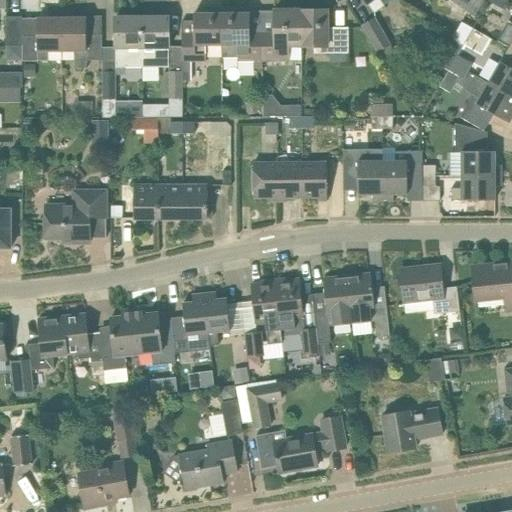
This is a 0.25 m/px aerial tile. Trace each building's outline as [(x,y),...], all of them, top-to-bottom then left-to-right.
[(364,0),(375,14),(386,6),(381,0),(364,0)] [(451,0),(475,16),(486,0),(451,0)] [(505,0),(488,0),(488,1),(503,11),(508,2),(505,0)] [(208,45),(223,45),(222,7),(205,7),(205,13),(194,13),(195,20),(182,20),(183,33),(183,71),(183,81),(191,81),(190,61),(208,61),(208,45)] [(222,7),(223,45),(223,61),(263,60),(263,32),(250,32),(250,12),(239,12),(239,7),(222,7)] [(328,9),(301,10),(301,45),(315,45),(315,53),(349,52),(349,27),(335,27),(335,35),(328,35),(328,9)] [(275,32),(263,32),(263,60),(290,60),(289,45),(301,45),(301,10),(275,10),(275,32)] [(49,52),(63,51),(62,11),(52,11),(52,17),(38,18),(38,35),(23,35),(23,39),(23,46),(23,60),(49,60),(49,52)] [(86,60),(103,60),(103,34),(87,34),(87,17),(73,17),(73,11),(62,11),(63,51),(73,51),(73,67),(86,67),(86,60)] [(23,46),(23,39),(23,35),(23,16),(7,16),(7,46),(23,46)] [(116,17),(116,67),(143,66),(143,47),(143,17),(116,17)] [(143,47),(143,66),(170,66),(170,17),(143,17),(143,47)] [(362,24),(377,50),(390,42),(375,17),(362,24)] [(508,45),(507,46),(510,48),(511,49),(511,23),(508,21),(497,40),(508,45)] [(459,27),(453,37),(463,43),(469,32),(459,27)] [(454,62),(458,55),(463,46),(450,38),(436,63),(449,71),(454,62)] [(511,49),(510,48),(490,83),(511,95),(511,49)] [(473,63),(458,55),(454,62),(469,71),(473,63)] [(454,62),(449,71),(464,79),(469,71),(454,62)] [(24,72),(24,77),(35,77),(35,64),(24,63),(24,72)] [(170,71),(170,98),(183,98),(183,81),(183,71),(170,71)] [(22,72),(0,72),(0,87),(21,88),(23,88),(22,72)] [(116,72),(103,72),(103,117),(116,117),(116,72)] [(511,95),(490,83),(476,75),(467,90),(473,94),(460,116),(485,130),(494,114),(505,120),(511,109),(511,95)] [(0,102),(21,102),(21,88),(0,87),(0,102)] [(183,98),(170,98),(171,117),(183,117),(183,98)] [(246,104),(248,115),(263,112),(261,101),(246,104)] [(76,105),(76,117),(92,117),(92,105),(76,105)] [(301,110),(301,105),(290,105),(290,116),(301,116),(301,110)] [(383,128),(383,115),(370,115),(370,128),(383,128)] [(392,115),(383,115),(383,128),(392,128),(392,115)] [(290,116),(288,116),(288,128),(313,128),(313,116),(301,116),(290,116)] [(145,143),(159,142),(159,117),(134,117),(134,129),(145,129),(145,143)] [(93,120),(93,146),(108,146),(108,121),(93,120)] [(182,121),(183,133),(194,133),(194,120),(182,121)] [(172,133),(183,133),(182,121),(172,121),(172,133)] [(263,133),(276,133),(276,122),(263,122),(263,133)] [(488,132),(456,123),(456,151),(462,151),(462,175),(502,175),(502,165),(495,164),(495,151),(488,151),(488,132)] [(383,148),(344,148),(344,177),(359,177),(359,194),(373,194),(373,200),(383,200),(383,148)] [(395,148),(383,148),(383,200),(394,200),(394,194),(408,194),(408,186),(423,186),(423,150),(395,150),(395,148)] [(279,197),(278,162),(254,163),(254,197),(279,197)] [(303,162),(278,162),(279,197),(303,197),(303,162)] [(327,162),(303,162),(303,197),(328,196),(327,162)] [(436,164),(423,165),(423,175),(436,175),(436,164)] [(224,184),(232,184),(231,170),(223,170),(224,184)] [(436,175),(423,175),(423,186),(423,200),(441,200),(440,186),(436,186),(436,175)] [(502,175),(462,175),(462,188),(452,188),(452,200),(461,200),(465,200),(479,200),(496,200),(495,185),(502,185),(502,175)] [(186,185),(186,218),(212,218),(212,209),(208,209),(208,184),(186,185)] [(160,218),(160,185),(134,185),(135,218),(160,218)] [(186,185),(160,185),(160,218),(186,218),(186,185)] [(83,205),(46,205),(46,238),(63,238),(64,242),(91,242),(90,217),(107,217),(106,191),(83,191),(83,205)] [(0,208),(0,247),(11,248),(11,209),(0,208)] [(511,261),(472,266),(474,286),(476,300),(504,297),(506,311),(511,310),(511,261)] [(401,270),(404,301),(433,298),(435,314),(460,311),(457,286),(443,288),(440,266),(401,270)] [(371,273),(348,275),(353,323),(371,321),(376,320),(378,337),(390,336),(387,304),(375,305),(373,287),(371,273)] [(327,310),(315,312),(317,328),(319,343),(329,342),(331,342),(330,325),(353,323),(348,275),(324,278),(325,292),(327,310)] [(289,278),(276,279),(282,336),(283,352),(304,350),(302,334),(302,329),(305,329),(301,295),(300,278),(290,280),(289,278)] [(262,282),(252,284),(256,326),(266,325),(268,344),(264,345),(265,356),(265,359),(284,357),(283,352),(282,336),(276,279),(262,281),(262,282)] [(217,292),(204,293),(210,349),(211,359),(217,359),(215,345),(219,345),(218,331),(231,330),(228,298),(217,299),(217,292)] [(171,317),(172,323),(175,353),(210,349),(204,293),(193,295),(193,302),(183,303),(185,316),(171,317)] [(145,307),(134,308),(139,353),(153,352),(154,364),(176,362),(175,353),(172,323),(160,324),(159,312),(145,314),(145,307)] [(112,329),(100,330),(105,369),(127,368),(125,355),(139,353),(134,308),(123,309),(124,316),(111,317),(112,329)] [(105,369),(100,330),(88,332),(87,313),(64,316),(68,353),(80,352),(80,360),(91,359),(93,376),(105,375),(105,369)] [(29,343),(31,360),(31,369),(55,367),(54,355),(68,353),(64,316),(38,318),(40,342),(29,343)] [(453,327),(448,333),(449,340),(452,340),(462,339),(461,326),(453,327)] [(305,329),(302,329),(302,334),(304,350),(304,354),(320,352),(319,343),(317,328),(305,329)] [(262,331),(246,333),(249,358),(265,356),(264,345),(262,331)] [(329,342),(319,343),(320,352),(330,351),(329,342)] [(384,353),(380,359),(380,366),(393,365),(392,353),(384,353)] [(430,360),(425,360),(429,382),(434,381),(444,379),(445,379),(444,374),(442,362),(441,358),(440,358),(430,360)] [(456,359),(442,362),(445,374),(458,371),(456,359)] [(31,360),(12,362),(15,392),(16,392),(26,391),(33,390),(31,369),(31,360)] [(316,365),(313,371),(313,374),(321,373),(320,365),(316,365)] [(187,386),(210,384),(208,370),(186,372),(187,386)] [(247,371),(234,374),(235,384),(249,381),(247,371)] [(280,382),(248,388),(255,429),(271,425),(268,404),(283,401),(280,382)] [(235,386),(222,387),(223,400),(236,399),(235,386)] [(385,410),(364,414),(368,436),(385,433),(389,453),(417,448),(415,439),(443,434),(438,408),(411,413),(410,410),(386,414),(385,410)] [(129,411),(114,414),(119,440),(135,437),(129,411)] [(272,432),(256,435),(261,468),(278,465),(279,472),(318,465),(316,451),(328,448),(328,451),(346,448),(340,416),(320,420),(323,433),(287,439),(274,441),(272,432)] [(12,436),(16,466),(33,464),(29,434),(12,436)] [(224,482),(223,474),(238,471),(233,439),(206,444),(207,450),(175,455),(163,472),(176,481),(184,480),(186,489),(224,482)] [(97,470),(79,473),(85,507),(104,503),(103,499),(130,495),(124,461),(96,466),(97,470)]
